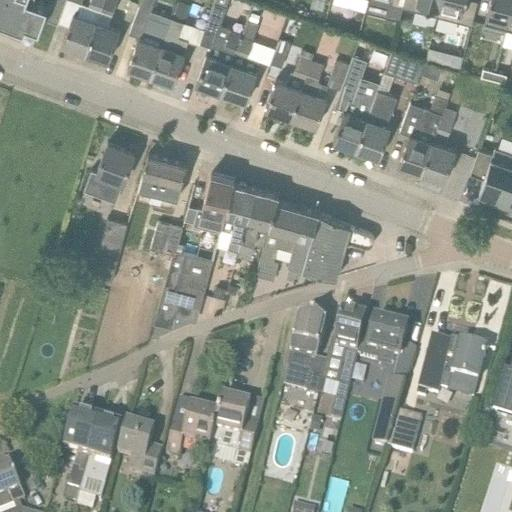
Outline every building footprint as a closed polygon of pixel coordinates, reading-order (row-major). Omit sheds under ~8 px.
[(64,8),(67,0),(53,0),(51,8),(48,7),(48,6),(33,0),(32,0),(0,0),(0,21),(25,30),(27,25),(39,30),(43,20),(58,25),(64,8)] [(67,0),(64,8),(73,12),(77,13),(82,0),(67,0)] [(99,11),(100,10),(103,0),(90,0),(88,7),(99,11)] [(103,0),(100,10),(112,15),(117,0),(103,0)] [(150,75),(171,18),(150,11),(154,0),(141,0),(140,4),(133,22),(145,26),(141,36),(139,35),(127,67),(150,75)] [(171,18),(184,23),(185,23),(192,4),(181,0),(178,0),(174,12),(174,11),(171,18)] [(404,0),(403,7),(438,16),(442,0),(404,0)] [(442,0),(438,16),(471,25),(478,1),(475,0),(442,0)] [(511,0),(490,0),(484,24),(506,30),(511,4),(511,0)] [(124,18),(133,22),(140,4),(130,1),(124,18)] [(199,44),(211,48),(209,54),(206,53),(195,83),(221,92),(241,34),(230,31),(230,28),(220,24),(226,6),(214,2),(199,44)] [(62,44),(85,52),(95,22),(96,20),(73,12),(62,44)] [(250,13),(247,20),(256,23),(259,16),(250,13)] [(178,38),(184,23),(171,18),(150,75),(174,84),(185,52),(184,51),(188,41),(178,38)] [(120,28),(96,20),(95,22),(85,52),(109,60),(120,28)] [(221,92),(247,101),(257,71),(255,70),(259,60),(247,56),(253,39),(259,24),(256,23),(247,20),(244,31),(242,35),(241,34),(221,92)] [(289,45),(278,41),(271,62),(282,66),(289,45)] [(265,108),(291,117),(313,60),(312,60),(314,55),(301,50),(293,72),(290,71),(287,81),(276,77),(265,108)] [(391,50),(384,70),(416,82),(420,72),(423,62),(391,50)] [(450,66),(459,68),(462,56),(453,54),(450,66)] [(356,149),(371,106),(352,100),(366,60),(353,56),(350,64),(340,90),(334,107),(344,110),(333,140),(356,149)] [(327,85),(340,90),(350,64),(336,59),(327,85)] [(324,64),(313,60),(291,117),(317,126),(327,96),(313,91),(324,64)] [(436,78),(440,68),(423,62),(420,72),(436,78)] [(481,76),(493,80),(495,72),(483,69),(481,76)] [(506,75),(495,72),(493,80),(504,83),(506,75)] [(396,99),(377,91),(371,106),(356,149),(379,157),(390,128),(386,126),(396,99)] [(398,164),(421,172),(433,141),(436,131),(445,108),(448,100),(435,95),(430,110),(423,107),(421,113),(407,108),(399,132),(408,135),(398,164)] [(445,108),(436,131),(448,136),(456,112),(445,108)] [(433,141),(421,172),(445,180),(456,149),(433,141)] [(133,152),(107,143),(96,174),(108,178),(104,191),(118,196),(122,184),(121,184),(133,152)] [(503,201),(511,175),(511,153),(495,147),(492,154),(479,149),(470,173),(483,178),(478,192),(503,201)] [(186,164),(148,154),(139,188),(153,192),(178,199),(181,186),(186,164)] [(221,228),(226,209),(233,179),(211,174),(202,208),(198,207),(193,225),(221,232),(222,229),(221,228)] [(511,175),(503,201),(511,204),(511,175)] [(255,189),(246,186),(244,184),(240,183),(238,184),(233,183),(222,229),(232,232),(227,249),(239,252),(255,189)] [(269,227),(277,201),(279,195),(255,189),(239,252),(238,255),(250,259),(254,242),(255,242),(265,244),(269,227)] [(265,244),(262,257),(274,261),(278,244),(292,248),(291,251),(308,255),(311,239),(318,213),(277,201),(269,227),(265,244)] [(336,278),(337,277),(346,242),(367,247),(369,247),(371,246),(373,244),(374,242),(374,239),(373,237),(371,235),(369,234),(350,226),(318,213),(311,239),(308,255),(304,270),(336,278)] [(107,218),(91,277),(111,283),(127,224),(107,218)] [(163,252),(171,254),(175,255),(176,251),(182,228),(157,222),(150,249),(163,252)] [(153,323),(171,328),(176,308),(196,314),(198,306),(200,307),(213,260),(176,251),(175,255),(171,254),(167,271),(153,323)] [(287,266),(304,270),(308,255),(291,251),(287,266)] [(278,262),(274,261),(262,257),(256,274),(274,279),(278,262)] [(236,296),(238,287),(229,285),(227,294),(236,296)] [(343,313),(334,348),(331,347),(327,362),(323,381),(325,382),(337,385),(329,417),(342,420),(360,348),(368,319),(343,313)] [(312,372),(308,391),(322,394),(325,382),(323,381),(327,362),(316,359),(326,323),(316,316),(312,315),(299,318),(292,343),(293,343),(290,355),(287,366),(300,369),(312,372)] [(400,358),(407,329),(368,319),(360,348),(377,353),(375,361),(394,365),(396,357),(400,358)] [(459,392),(474,396),(486,349),(460,342),(459,348),(451,346),(452,343),(432,338),(418,396),(425,398),(427,392),(439,395),(441,387),(444,373),(463,379),(459,392)] [(387,446),(397,411),(406,382),(390,377),(372,441),(387,446)] [(511,379),(505,377),(495,411),(511,416),(511,379)] [(222,397),(218,414),(209,449),(238,454),(235,465),(247,468),(250,458),(248,457),(261,404),(248,401),(246,403),(222,397)] [(180,399),(165,455),(179,459),(183,442),(209,449),(218,414),(192,407),(193,402),(180,399)] [(421,418),(397,411),(387,446),(411,454),(421,418)] [(74,413),(63,452),(77,456),(65,498),(76,501),(99,421),(74,413)] [(319,434),(322,419),(312,417),(309,432),(319,434)] [(121,427),(99,421),(76,501),(77,502),(79,494),(101,501),(121,427)] [(155,431),(126,423),(117,456),(132,460),(129,473),(155,480),(163,449),(150,446),(155,431)] [(0,467),(0,511),(25,501),(9,464),(0,467)] [(314,511),(316,509),(295,503),(292,511),(314,511)]
